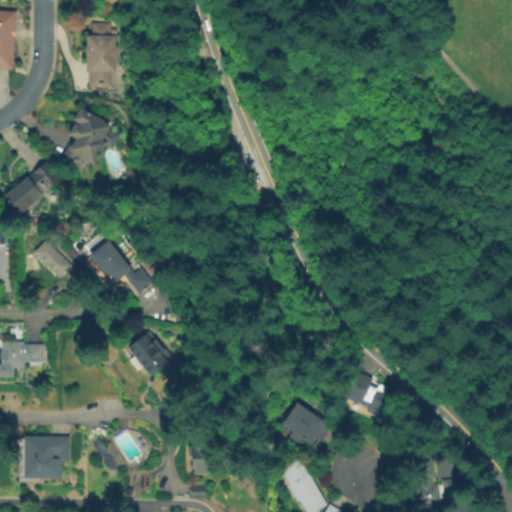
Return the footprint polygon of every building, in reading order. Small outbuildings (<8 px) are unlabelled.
[(11,70),(0,69),(0,11),(14,12),(11,70)] [(88,89),(87,73),(83,73),(83,36),(88,36),(88,23),(107,22),(107,35),(114,35),(115,75),(108,75),(108,89),(88,89)] [(78,171),(57,158),(65,145),(69,148),(75,140),(66,135),(74,122),(70,119),(78,106),(110,126),(108,130),(118,137),(109,150),(104,147),(92,165),(85,161),(78,171)] [(19,215),(2,195),(41,162),(58,182),(19,215)] [(114,282),(108,274),(104,278),(86,255),(106,239),(131,272),(138,267),(151,283),(135,296),(121,277),(114,282)] [(59,279),(31,251),(43,240),(70,267),(59,279)] [(169,312),(153,292),(168,281),(184,301),(169,312)] [(154,383),(125,348),(142,334),(171,370),(154,383)] [(0,378),(0,341),(21,342),(21,344),(44,345),(43,365),(22,365),(22,369),(11,369),(11,379),(0,378)] [(388,421),(338,400),(351,369),(370,377),(366,387),(374,391),(377,384),(400,394),(388,421)] [(286,439),(290,433),(278,425),(294,402),(309,413),(311,409),(332,423),(318,444),(313,441),(309,447),(299,440),(295,445),(286,439)] [(21,479),(21,437),(67,437),(67,463),(60,463),(60,479),(21,479)] [(192,477),(190,444),(221,443),(223,476),(192,477)] [(411,510),(409,485),(414,485),(411,456),(432,454),(434,480),(429,480),(430,487),(439,486),(439,481),(455,480),(456,500),(442,501),(443,508),(411,510)] [(314,511),(303,511),(298,502),(293,505),(283,487),(288,485),(279,469),(298,458),(325,506),(314,511)] [(187,496),(186,483),(205,483),(205,495),(187,496)] [(474,511),(448,511),(465,500),(474,511)] [(320,511),(341,511),(326,502),(320,511)]
